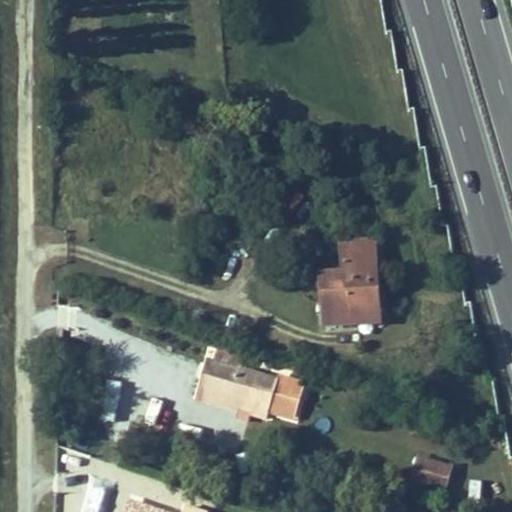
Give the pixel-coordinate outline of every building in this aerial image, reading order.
[(317,277),(321,321),(375,318),(367,241),(335,245),(337,274),(317,277)] [(210,357),(204,381),(297,403),(304,374),(282,369),(281,374),(240,364),(243,352),(217,345),(214,357),(210,357)] [(115,418),(120,382),(105,380),(100,416),(115,418)] [(295,410),(297,403),(204,381),(201,392),(269,409),(271,404),(295,410)] [(143,416),(146,395),(135,393),(131,414),(143,416)] [(446,492),(454,463),(417,453),(409,482),(446,492)] [(136,501),(132,511),(146,511),(149,505),(136,501)]
